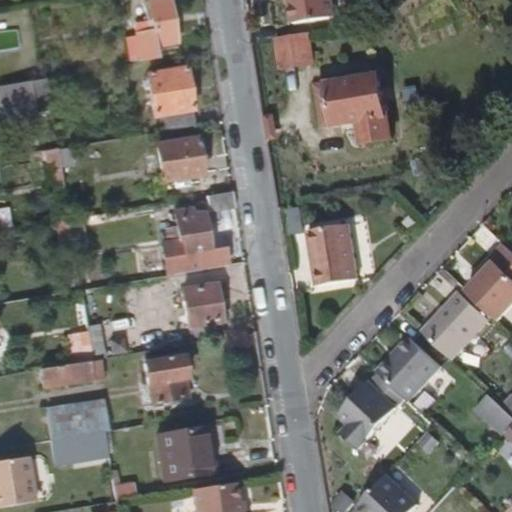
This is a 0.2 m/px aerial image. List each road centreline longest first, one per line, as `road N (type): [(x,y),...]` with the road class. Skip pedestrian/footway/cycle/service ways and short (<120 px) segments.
road 1 (residential): [(288,392),(224,0)]
road 2 (residential): [(288,392),(511,165)]
road 3 (residential): [(307,511),(288,392)]
